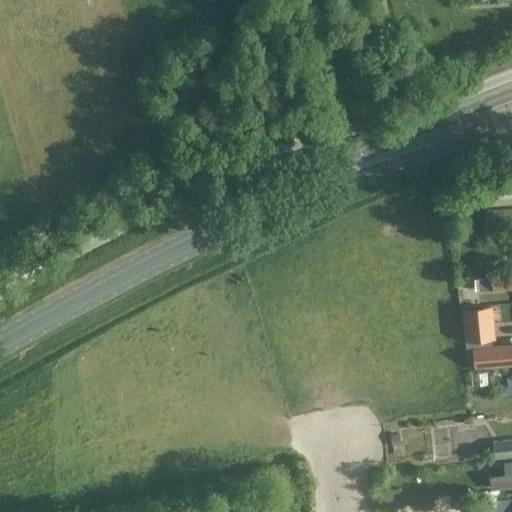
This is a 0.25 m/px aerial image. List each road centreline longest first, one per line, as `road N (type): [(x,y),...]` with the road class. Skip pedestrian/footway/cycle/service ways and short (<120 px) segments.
road 1 (primary): [(0,344),(301,191)]
road 2 (primary): [(511,95),(367,152),(301,191)]
road 3 (primary): [(301,191),(511,120)]
